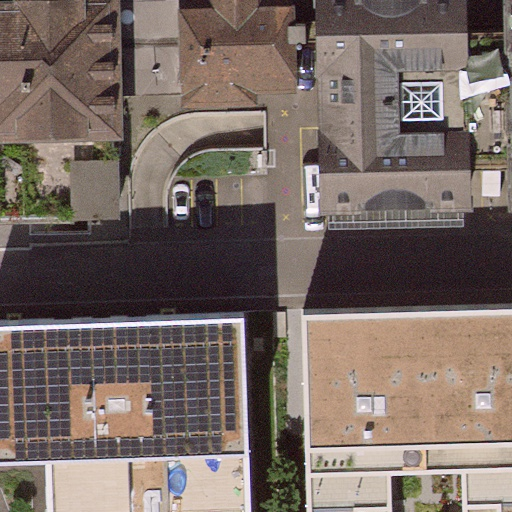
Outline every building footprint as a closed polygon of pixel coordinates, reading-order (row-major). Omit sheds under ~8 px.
[(270,0),(0,0),(0,133),(119,129),(121,104),(277,99),(270,0)] [(453,0),(299,0),(305,206),(460,206),(461,163),(494,162),(491,29),(455,29),(453,0)] [(494,162),(495,212),(511,211),(511,0),(490,0),(491,29),(494,162)] [(0,217),(117,212),(119,129),(0,133),(0,217)] [(511,511),(511,305),(302,313),(309,511),(390,511),(390,499),(467,496),(467,511),(511,511)] [(258,511),(251,314),(0,322),(0,511),(30,511),(258,511)]
